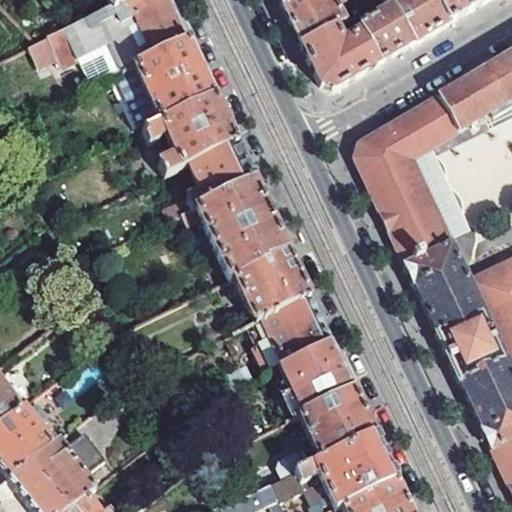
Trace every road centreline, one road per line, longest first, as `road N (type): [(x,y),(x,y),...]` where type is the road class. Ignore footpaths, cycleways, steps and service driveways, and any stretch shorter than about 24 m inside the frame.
road 1 (secondary): [(482,511),(303,140)]
road 2 (residential): [(511,20),(303,140)]
road 3 (secondary): [(303,140),(238,0)]
